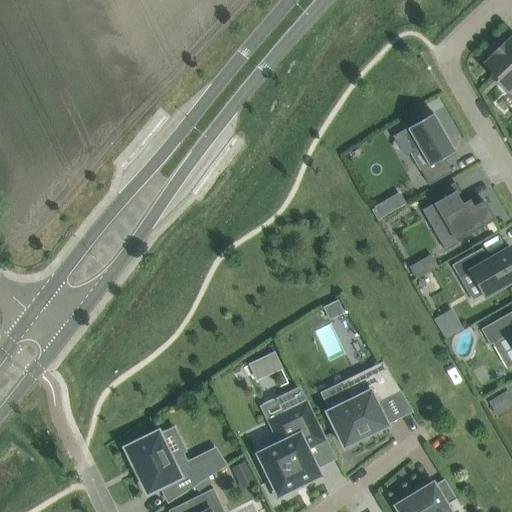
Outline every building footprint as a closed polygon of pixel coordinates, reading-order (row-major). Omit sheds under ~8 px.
[(495,54),(485,64),(495,74),(492,77),(494,79),(493,79),(495,84),(499,86),(500,85),(506,91),(511,85),(511,37),(504,45),(503,44),(494,53),(495,54)] [(412,153),(430,185),(453,172),(445,158),(456,151),(434,113),(407,128),(419,149),(412,153)] [(456,241),(494,219),(484,201),(474,207),(470,200),(467,202),(455,182),(431,196),(434,202),(446,223),(434,230),(446,251),(458,244),(456,241)] [(387,199),(374,206),(381,218),(393,211),(387,199)] [(484,296),(511,280),(511,249),(511,247),(484,263),(477,251),(452,265),(459,277),(470,271),(484,296)] [(416,278),(427,272),(420,260),(409,267),(416,278)] [(338,299),(323,307),(329,320),(345,313),(338,299)] [(435,315),(443,337),(461,330),(452,308),(435,315)] [(511,311),(481,329),(490,344),(508,334),(511,341),(511,311)] [(273,350),(248,361),(256,377),(280,366),(273,350)] [(326,411),(344,447),(388,425),(377,403),(401,391),(383,361),(340,382),(349,400),(326,411)] [(511,406),(511,395),(508,390),(489,401),(497,415),(511,406)] [(326,438),(308,402),(270,421),(280,443),(258,454),(276,491),(273,492),(277,499),(296,490),(294,487),(319,475),(306,448),(326,438)] [(216,447),(187,461),(183,453),(171,458),(158,432),(152,435),(150,431),(130,441),(132,445),(126,448),(134,464),(132,465),(133,467),(134,467),(137,474),(137,475),(137,477),(139,476),(148,492),(180,477),(180,476),(188,472),(195,485),(227,464),(216,447)] [(236,474),(248,469),(244,461),(232,467),(236,474)] [(446,504),(433,483),(395,505),(399,511),(464,511),(456,498),(446,504)] [(192,511),(224,511),(213,488),(187,501),(192,511)]
